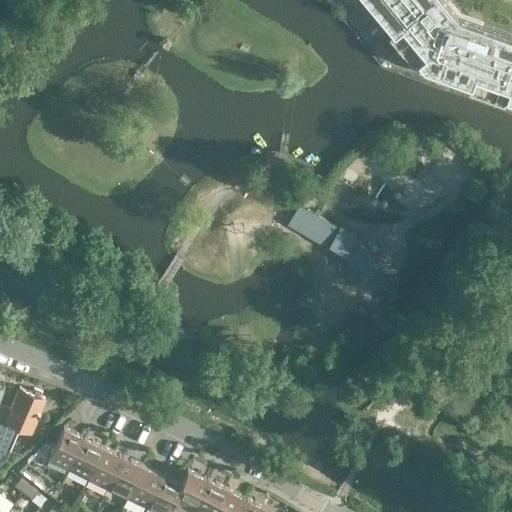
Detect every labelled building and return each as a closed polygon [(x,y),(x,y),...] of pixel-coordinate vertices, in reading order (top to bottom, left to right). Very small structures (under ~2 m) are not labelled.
[(444,0),(367,0),(421,65),(511,97),(511,34),(457,14),(444,0)] [(342,253),(363,279),(378,267),(353,236),(354,234),(340,226),(339,228),(307,209),(297,227),(329,245),(330,244),(343,251),(342,253)] [(0,459),(6,455),(18,423),(31,428),(44,395),(18,385),(10,408),(0,404),(0,459)] [(47,458),(61,465),(68,468),(83,436),(63,426),(47,458)] [(68,468),(87,478),(103,445),(83,436),(68,468)] [(103,445),(87,478),(107,487),(122,454),(103,445)] [(126,496),(142,464),(122,454),(107,487),(126,496)] [(146,506),(161,473),(142,464),(126,496),(146,506)] [(169,509),(174,511),(190,511),(207,478),(187,468),(180,482),(181,483),(172,501),(173,501),(169,509)] [(167,511),(169,509),(173,501),(172,501),(181,483),(180,482),(161,473),(146,506),(158,511),(167,511)] [(14,485),(22,491),(28,483),(20,477),(14,485)] [(190,511),(214,511),(227,487),(207,478),(190,511)] [(53,495),(60,486),(51,479),(44,488),(53,495)] [(28,483),(22,491),(30,497),(36,490),(28,483)] [(60,486),(53,495),(61,501),(68,492),(60,486)] [(214,511),(238,511),(246,497),(227,487),(214,511)] [(246,497),(238,511),(263,511),(266,506),(246,497)]
